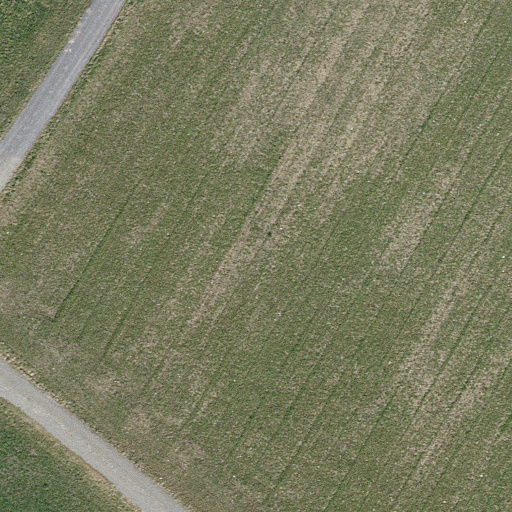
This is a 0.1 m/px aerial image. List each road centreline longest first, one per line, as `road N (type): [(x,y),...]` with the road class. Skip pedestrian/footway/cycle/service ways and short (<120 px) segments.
road 1 (track): [(0,174),(115,0)]
road 2 (track): [(0,380),(158,511)]
